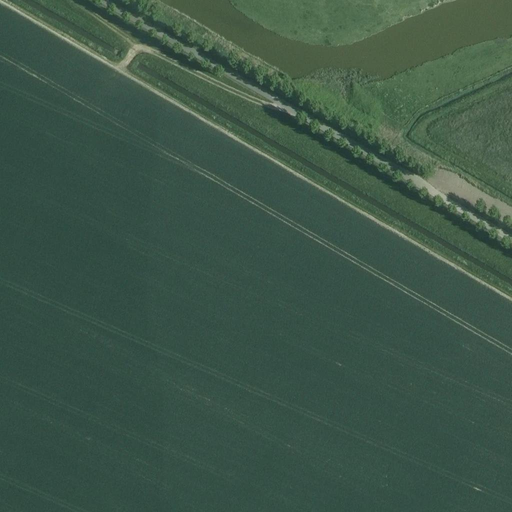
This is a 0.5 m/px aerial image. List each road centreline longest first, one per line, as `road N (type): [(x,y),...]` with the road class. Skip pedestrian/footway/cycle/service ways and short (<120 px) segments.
road 1 (unclassified): [(99,0),(511,240)]
road 2 (track): [(70,0),(132,48),(300,113)]
